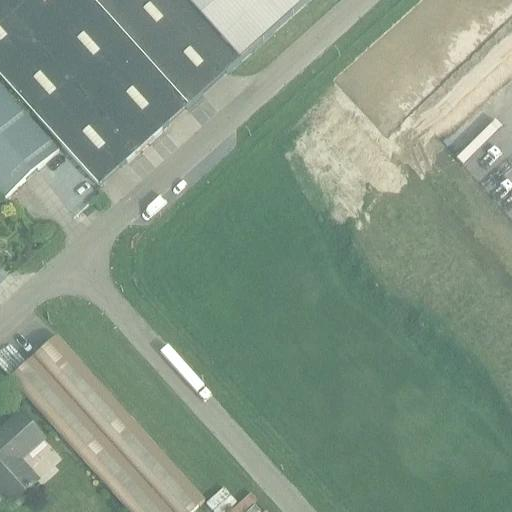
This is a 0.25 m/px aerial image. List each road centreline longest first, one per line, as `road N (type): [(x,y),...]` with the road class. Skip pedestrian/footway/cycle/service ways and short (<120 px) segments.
road 1 (unclassified): [(73,260),(365,0)]
road 2 (unclassified): [(295,511),(73,260)]
